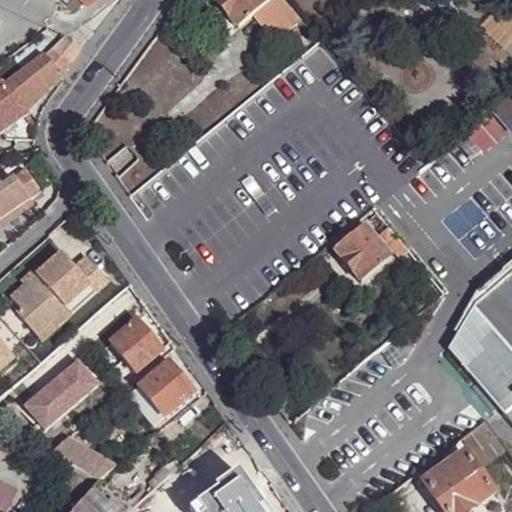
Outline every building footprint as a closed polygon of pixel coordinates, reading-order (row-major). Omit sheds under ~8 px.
[(275,46),(303,23),(283,0),(212,0),(237,29),(250,18),(275,46)] [(25,113),(43,97),(63,79),(80,48),(64,38),(43,59),(4,87),(25,113)] [(0,134),(27,115),(25,113),(4,87),(0,86),(0,134)] [(0,221),(27,202),(39,194),(25,172),(1,188),(0,185),(0,221)] [(27,202),(0,221),(0,231),(1,232),(32,208),(27,202)] [(358,224),(331,246),(336,250),(334,252),(362,284),(390,261),(363,228),(362,230),(358,224)] [(415,262),(389,231),(380,238),(406,270),(415,262)] [(86,287),(91,293),(105,281),(83,258),(70,268),(58,254),(7,298),(18,311),(14,315),(32,336),(45,325),(50,331),(68,315),(62,308),(86,287)] [(511,281),(476,313),(447,352),(511,427),(511,281)] [(68,315),(91,293),(86,287),(62,308),(68,315)] [(108,343),(134,373),(160,350),(135,321),(108,343)] [(45,325),(32,336),(37,342),(50,331),(45,325)] [(0,359),(9,352),(0,341),(0,359)] [(25,409),(46,432),(105,381),(85,357),(25,409)] [(141,394),(162,418),(191,394),(165,363),(137,388),(141,394)] [(298,386),(275,404),(289,423),(312,405),(298,386)] [(151,427),(162,418),(141,394),(130,402),(151,427)] [(482,423),(462,437),(481,464),(503,448),(486,421),(482,423)] [(98,484),(109,473),(60,447),(51,456),(98,484)] [(465,454),(423,483),(442,511),(469,511),(471,511),(493,496),(465,454)] [(117,511),(100,495),(107,489),(115,479),(109,473),(98,484),(73,511),(117,511)] [(168,511),(188,494),(171,473),(144,498),(157,511),(168,511)] [(0,511),(1,511),(5,511),(16,496),(0,487),(0,511)] [(157,511),(144,498),(138,505),(129,511),(157,511)]
